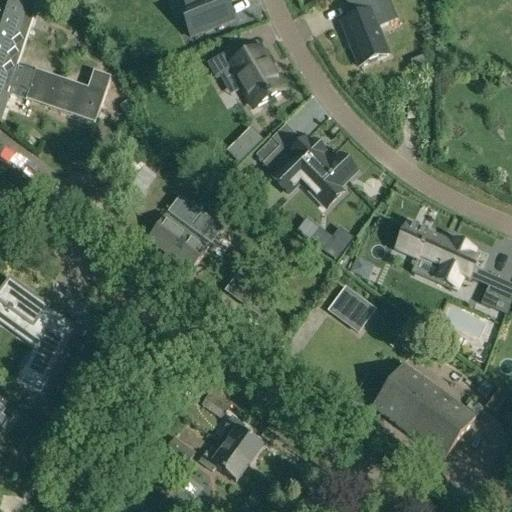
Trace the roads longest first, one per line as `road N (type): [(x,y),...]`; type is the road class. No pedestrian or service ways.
road 1 (residential): [(511,227),(402,166),(351,122),(302,65),(274,0)]
road 2 (residential): [(416,511),(188,341)]
road 3 (residential): [(0,204),(188,341)]
